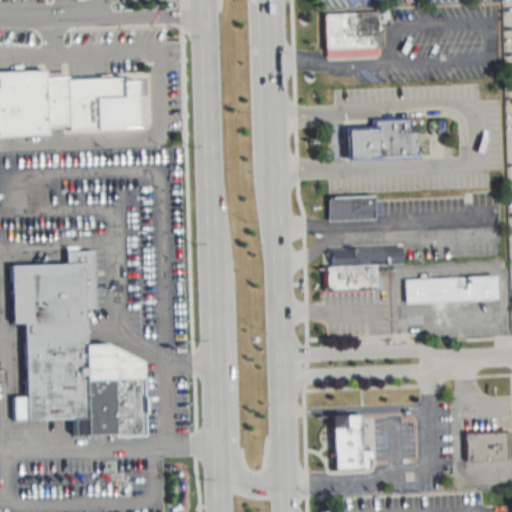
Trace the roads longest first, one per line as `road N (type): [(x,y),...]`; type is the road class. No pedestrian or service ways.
road 1 (residential): [(280,376),(415,369),(436,360),(399,348),(279,353)]
road 2 (primary): [(277,265),(269,0)]
road 3 (primary): [(208,178),(217,441)]
road 4 (primary): [(284,511),(277,265)]
road 5 (primary): [(202,0),(208,178)]
